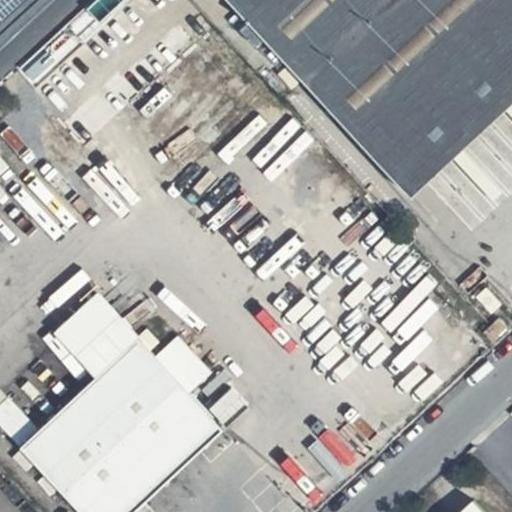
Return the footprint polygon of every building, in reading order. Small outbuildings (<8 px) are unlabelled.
[(0,0),(0,37),(39,0),(0,0)] [(511,0),(243,0),(415,186),(511,94),(511,0)] [(139,336),(96,293),(51,335),(94,379),(139,336)] [(23,447),(86,511),(133,511),(225,423),(196,394),(157,354),(139,336),(94,379),(23,447)] [(211,372),(177,337),(157,354),(196,394),(211,372)] [(11,395),(0,405),(0,417),(20,440),(38,424),(11,395)] [(492,511),(477,496),(459,511),(492,511)]
